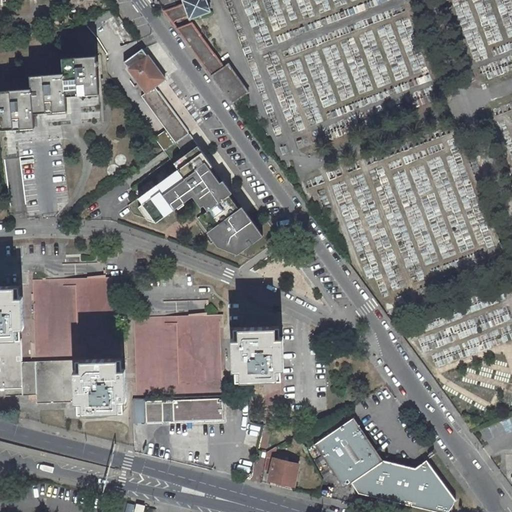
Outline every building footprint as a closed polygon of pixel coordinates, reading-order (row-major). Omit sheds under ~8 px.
[(164,11),(173,24),(177,21),(188,16),(189,19),(210,12),(206,0),(182,0),(184,3),(164,11)] [(177,29),(232,104),(233,103),(238,100),(225,82),(236,75),(237,74),(229,63),(224,66),(192,22),(177,29)] [(189,133),(155,86),(165,79),(143,48),(124,62),(139,83),(135,87),(166,130),(155,138),(164,151),(169,148),(188,134),(189,133)] [(96,55),(63,57),(64,73),(30,76),(31,88),(0,90),(0,119),(1,129),(35,126),(34,112),(67,109),(66,95),(99,93),(96,55)] [(249,92),(236,75),(225,82),(238,100),(245,95),(249,92)] [(238,110),(250,101),(245,95),(238,100),(233,103),(238,110)] [(188,134),(169,148),(174,156),(170,159),(130,187),(137,197),(127,204),(134,215),(155,222),(192,196),(196,193),(200,198),(199,199),(203,205),(207,210),(196,218),(216,245),(237,254),(263,235),(242,206),(239,208),(229,195),(232,193),(222,180),(220,182),(210,168),(212,166),(188,134)] [(8,146),(10,154),(17,153),(16,144),(8,146)] [(164,151),(170,159),(174,156),(169,148),(164,151)] [(119,154),(115,159),(123,166),(127,162),(119,154)] [(220,182),(222,180),(212,166),(210,168),(220,182)] [(196,193),(192,196),(200,207),(203,205),(199,199),(200,198),(196,193)] [(242,206),(232,193),(229,195),(239,208),(242,206)] [(32,280),(36,361),(37,395),(37,402),(78,401),(78,412),(123,411),(119,277),(32,280)] [(23,388),(22,362),(21,328),(22,328),(22,312),(20,312),(19,286),(0,286),(0,388),(5,388),(23,388)] [(134,317),(137,398),(223,396),(220,315),(134,317)] [(234,354),(235,354),(236,380),(274,379),(274,368),(271,368),(270,360),(280,360),(279,326),(234,328),(235,338),(242,338),(242,347),(233,347),(234,354)] [(233,338),(233,347),(242,347),(242,338),(235,338),(233,338)] [(281,379),(280,360),(270,360),(271,368),(274,368),(274,379),(281,379)] [(23,395),(37,395),(36,361),(22,362),(23,388),(23,395)] [(23,395),(23,388),(5,388),(5,396),(23,395)] [(383,460),(353,417),(314,444),(343,487),(351,482),(358,493),(439,511),(447,511),(456,500),(426,460),(415,467),(383,460)] [(294,486),(299,464),(288,462),(274,458),(277,446),(267,452),(264,470),(271,472),(269,480),(294,486)]
